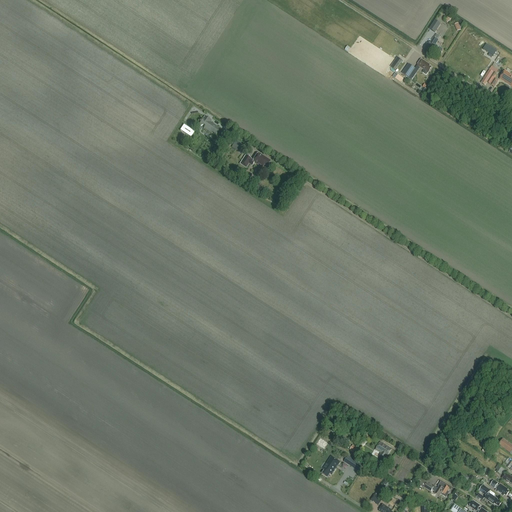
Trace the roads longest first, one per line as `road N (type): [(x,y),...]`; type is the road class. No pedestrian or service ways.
road 1 (track): [(511,316),(221,124)]
road 2 (track): [(511,111),(341,0)]
